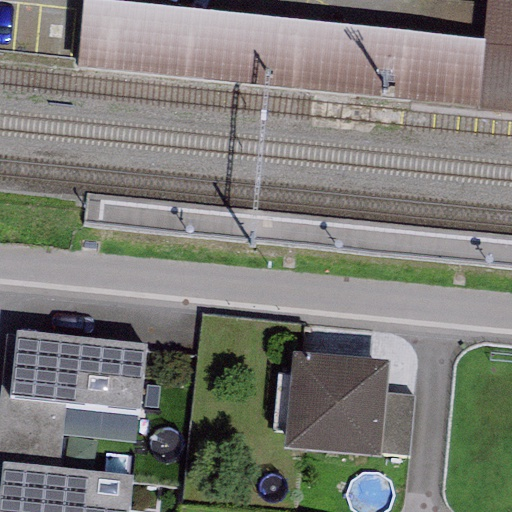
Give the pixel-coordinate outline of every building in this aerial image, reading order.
[(101,91),(501,135),(510,55),(103,14),(101,91)] [(511,134),(511,31),(510,55),(501,135),(511,134)] [(146,353),(20,337),(12,404),(138,419),(146,353)] [(386,373),(292,364),(284,452),(378,460),(386,373)] [(126,511),(130,485),(4,470),(0,498),(0,511),(126,511)]
